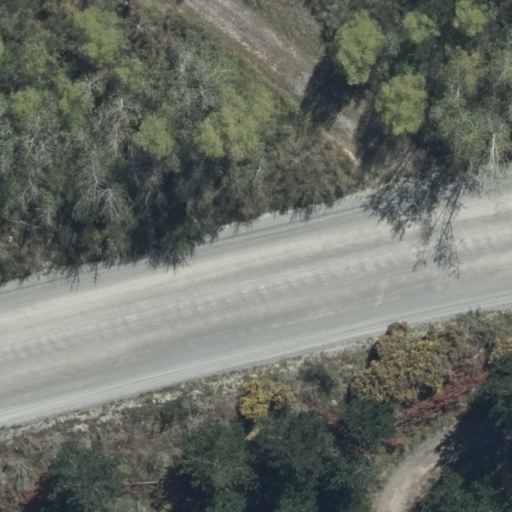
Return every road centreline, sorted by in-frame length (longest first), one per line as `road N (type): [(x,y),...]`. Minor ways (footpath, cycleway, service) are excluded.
road 1 (track): [(511,333),(0,450)]
road 2 (track): [(511,251),(322,86),(190,0)]
